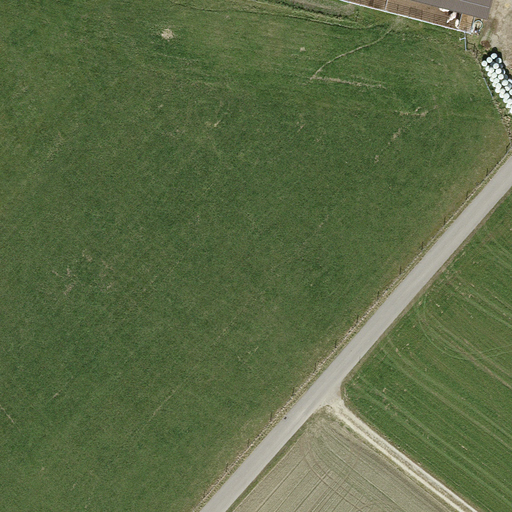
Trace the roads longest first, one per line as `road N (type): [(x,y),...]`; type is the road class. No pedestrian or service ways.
road 1 (unclassified): [(217,511),(511,175)]
road 2 (track): [(319,398),(465,511)]
